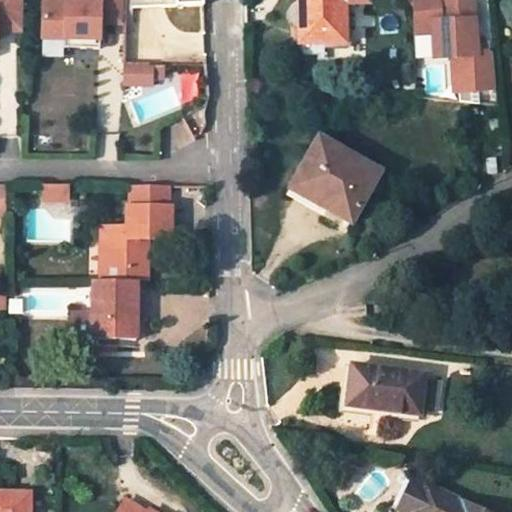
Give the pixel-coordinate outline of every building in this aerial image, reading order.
[(0,0),(0,25),(20,26),(20,0),(0,0)] [(98,22),(98,14),(120,14),(121,3),(120,0),(40,0),(40,36),(78,37),(78,46),(97,46),(98,22)] [(368,3),(367,0),(297,0),(298,42),(342,43),(341,21),(344,21),(344,3),(368,3)] [(403,0),(412,9),(413,36),(434,35),(435,59),(453,58),(455,93),(497,90),(493,47),(477,48),(476,25),(470,25),(469,16),(475,15),(474,0),(403,0)] [(120,19),(120,14),(98,14),(98,22),(120,23),(120,19)] [(0,34),(20,34),(20,26),(0,25),(0,34)] [(150,78),(150,66),(122,65),(121,84),(150,85),(150,78)] [(161,66),(150,66),(150,78),(161,78),(161,66)] [(499,117),(489,118),(491,135),(478,137),(479,150),(502,147),(499,117)] [(351,223),(380,173),(318,139),(293,181),(333,204),(329,211),(351,223)] [(496,173),(495,158),(487,159),(488,174),(496,173)] [(289,188),(329,211),(333,204),(293,181),(289,188)] [(56,200),(56,187),(56,186),(55,186),(43,186),(43,204),(69,205),(70,200),(56,200)] [(56,187),(56,200),(70,200),(69,186),(57,186),(56,186),(56,187)] [(146,270),(146,239),(170,239),(170,209),(167,209),(167,187),(130,187),(130,209),(127,209),(127,229),(109,229),(108,270),(146,270)] [(146,281),(146,270),(108,270),(104,271),(103,281),(136,281),(146,281)] [(94,334),(94,341),(136,341),(136,281),(103,281),(93,281),(93,312),(94,334)] [(19,302),(9,302),(9,312),(19,312),(19,302)] [(94,334),(93,312),(68,312),(68,334),(94,334)] [(347,407),(418,414),(418,411),(436,413),(439,383),(422,381),(423,376),(351,368),(347,407)] [(481,511),(427,485),(426,487),(413,480),(398,511),(400,511),(481,511)] [(27,511),(28,494),(0,493),(0,511),(27,511)] [(139,511),(124,503),(118,511),(139,511)]
